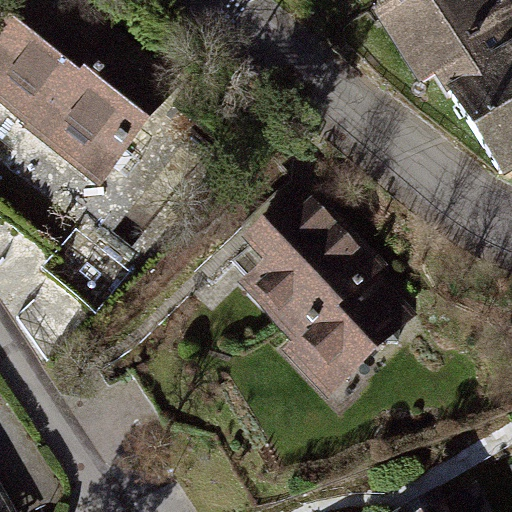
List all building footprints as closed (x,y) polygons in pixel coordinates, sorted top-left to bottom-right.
[(76,0),(14,0),(0,19),(0,98),(108,182),(184,83),(76,0)] [(511,18),(500,0),(398,0),(375,14),(424,94),(443,83),(502,179),(511,173),(511,18)] [(308,180),(247,237),(269,259),(244,282),(296,337),(284,349),(331,398),(419,314),(384,277),(393,269),(308,180)] [(494,511),(479,485),(432,511),(494,511)] [(0,511),(13,511),(0,486),(0,511)]
